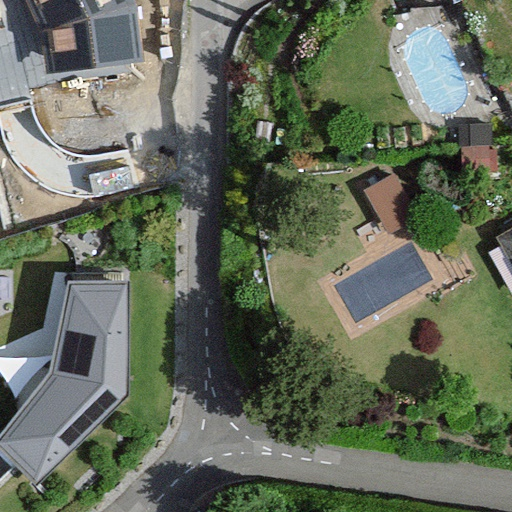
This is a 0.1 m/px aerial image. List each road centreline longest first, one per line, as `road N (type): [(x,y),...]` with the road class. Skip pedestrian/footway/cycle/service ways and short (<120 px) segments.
road 1 (residential): [(217,0),(220,438)]
road 2 (residential): [(511,482),(278,454),(220,438)]
